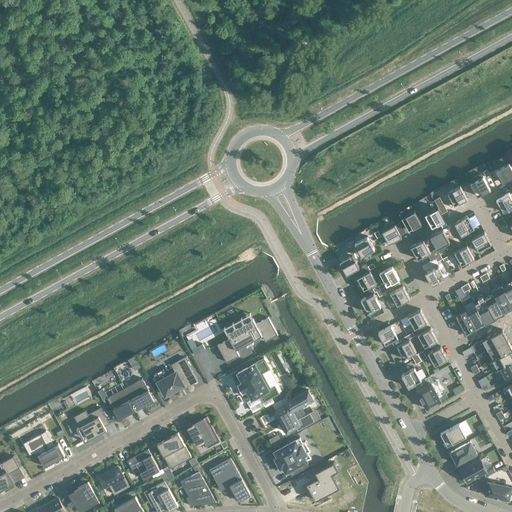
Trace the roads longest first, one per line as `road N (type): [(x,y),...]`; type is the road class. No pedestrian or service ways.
road 1 (residential): [(0,507),(204,396),(220,406),(272,511)]
road 2 (secondary): [(0,315),(243,186)]
road 3 (secondary): [(511,10),(279,136)]
road 4 (secondary): [(230,162),(0,289)]
road 5 (secondary): [(292,160),(511,37)]
road 6 (residential): [(311,254),(409,433)]
